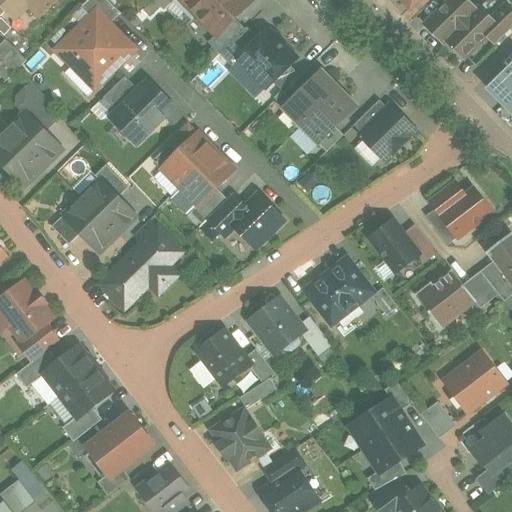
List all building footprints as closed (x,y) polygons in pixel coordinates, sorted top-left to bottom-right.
[(0,0),(0,2),(8,11),(19,0),(25,0),(42,17),(51,8),(52,9),(53,7),(52,7),(59,0),(0,0)] [(122,13),(108,0),(90,0),(83,8),(92,17),(99,11),(112,24),(122,13)] [(182,0),(198,16),(214,0),(182,0)] [(253,0),(214,0),(198,16),(217,36),(218,36),(236,18),(254,1),(253,0)] [(404,0),(412,9),(421,0),(404,0)] [(452,0),(427,24),(445,43),(448,40),(478,11),(467,0),(452,0)] [(511,29),(511,9),(507,4),(492,19),(499,26),(489,36),(497,44),(511,29)] [(478,11),(448,40),(466,58),(489,36),(499,26),(492,19),(481,8),(478,11)] [(112,24),(99,11),(92,17),(59,50),(75,67),(80,62),(102,84),(137,50),(112,24)] [(236,18),(218,36),(217,36),(210,43),(221,54),(247,29),(236,18)] [(60,45),(81,24),(77,19),(55,40),(60,45)] [(247,29),(221,54),(234,67),(241,60),(240,59),(261,39),(249,27),(247,29)] [(261,39),(240,59),(241,60),(268,88),(291,65),(298,58),(270,30),(261,39)] [(28,61),(8,39),(0,46),(0,60),(2,62),(0,63),(0,73),(8,81),(28,61)] [(511,58),(487,83),(511,109),(511,58)] [(291,65),(274,82),(285,93),(295,84),(302,76),(291,65)] [(303,92),(286,109),(303,126),(341,89),(324,72),(303,92)] [(127,76),(101,102),(115,116),(141,91),(127,76)] [(115,116),(113,118),(138,143),(151,130),(153,131),(166,118),(165,117),(175,107),(150,82),(141,91),(115,116)] [(285,93),(278,100),(286,109),(303,92),(295,84),(285,93)] [(341,89),(303,126),(320,143),(337,127),(358,106),(341,89)] [(381,100),(356,125),(364,134),(390,109),(381,100)] [(57,120),(39,101),(27,112),(45,131),(57,120)] [(418,132),(392,106),(390,109),(364,134),(363,135),(388,161),(418,132)] [(45,131),(27,112),(9,131),(45,168),(64,150),(45,131)] [(190,124),(172,141),(173,143),(182,151),(199,134),(190,124)] [(337,127),(320,143),(328,152),(345,135),(337,127)] [(45,168),(9,131),(0,139),(0,158),(27,186),(45,168)] [(182,151),(163,169),(181,188),(219,151),(200,133),(182,151)] [(173,143),(155,161),(163,169),(182,151),(173,143)] [(219,151),(181,188),(199,206),(200,206),(218,188),(237,170),(219,151)] [(130,188),(108,165),(97,176),(101,180),(102,179),(120,198),(130,188)] [(120,198),(102,179),(101,180),(84,197),(120,234),(138,216),(120,198)] [(467,196),(457,183),(432,202),(437,209),(451,227),(459,238),(460,239),(494,212),(475,189),(467,196)] [(218,188),(200,206),(199,206),(192,213),(204,225),(209,219),(229,199),(218,188)] [(229,199),(209,219),(227,237),(237,227),(232,222),(248,207),(235,194),(229,199)] [(248,207),(232,222),(237,227),(258,249),(286,221),(260,194),(248,207)] [(120,234),(84,197),(65,216),(82,233),(101,253),(120,234)] [(441,234),(451,227),(437,209),(428,217),(441,234)] [(82,233),(65,216),(54,227),(71,245),(82,233)] [(146,243),(103,284),(115,296),(113,298),(121,306),(123,304),(126,308),(151,284),(160,293),(178,275),(169,266),(183,252),(160,229),(159,230),(150,221),(137,234),(146,243)] [(405,234),(395,221),(372,239),(398,273),(422,255),(419,251),(405,234)] [(430,242),(416,225),(405,234),(419,251),(430,242)] [(450,245),(459,238),(451,227),(441,234),(450,245)] [(511,234),(488,252),(495,262),(511,282),(511,283),(511,234)] [(430,242),(419,251),(422,255),(427,262),(438,253),(430,242)] [(0,264),(10,256),(0,243),(0,264)] [(349,261),(309,291),(334,322),(373,292),(349,261)] [(495,262),(483,271),(499,292),(511,282),(495,262)] [(454,271),(435,286),(434,283),(417,296),(443,329),(477,302),(478,302),(465,285),(454,271)] [(499,292),(483,271),(465,285),(478,302),(477,302),(482,309),(501,295),(499,292)] [(27,282),(0,302),(0,309),(24,340),(25,341),(47,324),(55,318),(45,306),(48,304),(38,292),(36,294),(27,282)] [(400,307),(385,288),(374,297),(389,316),(400,307)] [(302,325),(282,298),(252,321),(277,354),(285,347),(287,350),(293,351),(299,346),(300,340),(298,338),(303,334),(307,331),(302,325)] [(326,337),(312,318),(302,325),(307,331),(303,334),(313,347),(326,337)] [(47,324),(25,341),(24,340),(21,343),(35,361),(50,350),(60,342),(47,324)] [(226,331),(200,351),(226,385),(244,371),(252,365),(247,358),(226,331)] [(326,337),(313,347),(320,356),(334,346),(326,337)] [(60,362),(45,373),(46,374),(63,396),(97,369),(80,347),(60,362)] [(277,374),(258,349),(247,358),(252,365),(244,371),(247,374),(254,369),(265,383),(272,378),(277,374)] [(35,361),(18,374),(29,388),(35,383),(46,374),(45,373),(60,362),(50,350),(35,361)] [(484,353),(447,382),(470,412),(482,403),(483,404),(499,392),(498,390),(507,383),(484,353)] [(114,391),(97,369),(63,396),(79,417),(80,418),(94,407),(114,391)] [(63,396),(46,374),(35,383),(51,404),(45,409),(63,396)] [(265,383),(242,398),(249,409),(279,389),(272,378),(265,383)] [(399,382),(387,390),(393,400),(394,399),(402,411),(414,403),(399,382)] [(393,400),(352,427),(367,449),(409,422),(402,411),(394,399),(393,400)] [(440,402),(423,415),(441,438),(442,438),(431,423),(447,411),(440,402)] [(94,407),(80,418),(79,417),(65,428),(75,441),(93,428),(104,419),(94,407)] [(245,411),(215,431),(239,468),(266,450),(259,438),(264,435),(255,421),(253,423),(245,411)] [(101,438),(89,447),(91,450),(110,475),(112,478),(124,469),(156,444),(132,414),(101,438)] [(511,424),(506,417),(485,433),(489,438),(474,450),(484,463),(486,462),(492,471),(495,474),(511,461),(511,442),(511,424)] [(409,422),(367,449),(381,471),(382,472),(400,460),(424,445),(409,422)] [(75,441),(71,445),(81,458),(91,450),(89,447),(101,438),(93,428),(75,441)] [(296,449),(266,468),(276,484),(299,468),(300,469),(307,465),(296,449)] [(400,460),(382,472),(381,471),(369,479),(377,490),(401,478),(409,473),(400,460)] [(492,471),(481,480),(491,493),(492,491),(493,492),(511,477),(511,461),(495,474),(492,471)] [(168,467),(155,477),(157,479),(142,491),(157,511),(162,511),(168,508),(171,511),(174,511),(189,501),(184,495),(191,490),(173,467),(170,469),(168,467)] [(276,484),(263,492),(275,511),(302,511),(320,500),(300,469),(299,468),(276,484)] [(124,469),(112,478),(110,475),(100,482),(110,496),(132,479),(124,469)] [(377,490),(369,495),(382,511),(396,511),(394,508),(413,494),(401,478),(377,490)] [(0,511),(22,511),(37,503),(20,482),(0,496),(0,500),(3,505),(0,506),(0,511)] [(413,494),(394,508),(396,511),(441,511),(422,487),(413,494)]
